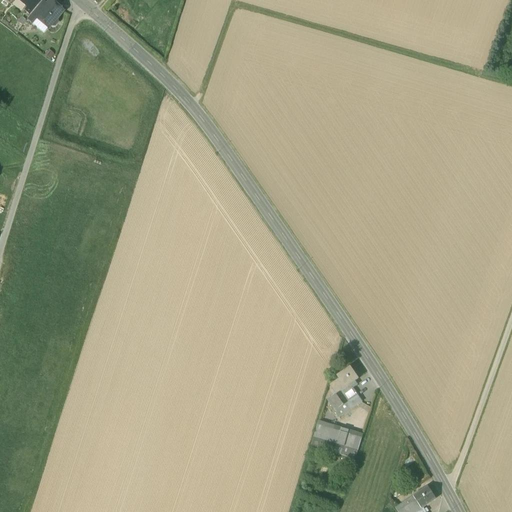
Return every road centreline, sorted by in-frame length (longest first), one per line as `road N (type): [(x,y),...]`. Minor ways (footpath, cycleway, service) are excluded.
road 1 (tertiary): [(457,511),(348,328),(223,147),(150,63),(78,0)]
road 2 (track): [(511,86),(236,3),(190,106)]
road 3 (residential): [(78,0),(0,249)]
road 4 (track): [(511,317),(448,493)]
